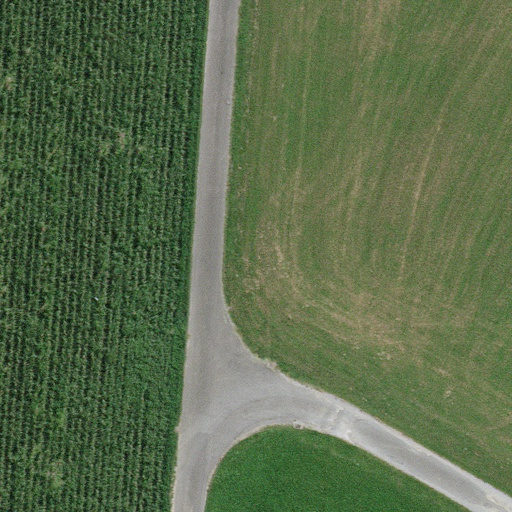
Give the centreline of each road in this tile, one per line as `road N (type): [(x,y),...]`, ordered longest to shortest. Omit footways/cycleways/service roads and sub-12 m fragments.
road 1 (track): [(210,511),(224,363),(236,0)]
road 2 (track): [(490,511),(224,363)]
